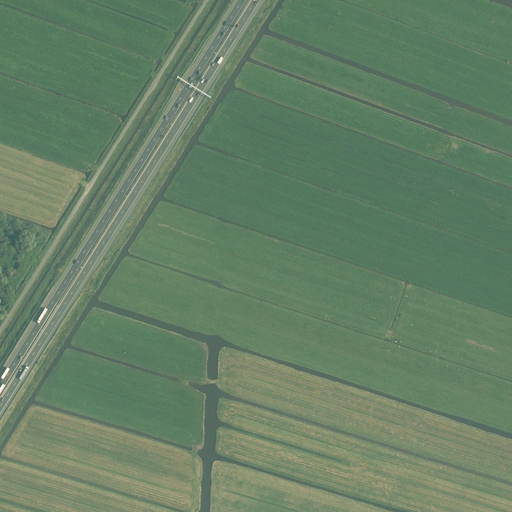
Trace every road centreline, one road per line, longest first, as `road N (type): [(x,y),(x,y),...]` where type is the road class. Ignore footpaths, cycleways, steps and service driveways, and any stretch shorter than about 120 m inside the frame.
road 1 (motorway): [(0,406),(255,0)]
road 2 (motorway): [(242,0),(0,386)]
road 3 (unclassified): [(0,329),(207,0)]
